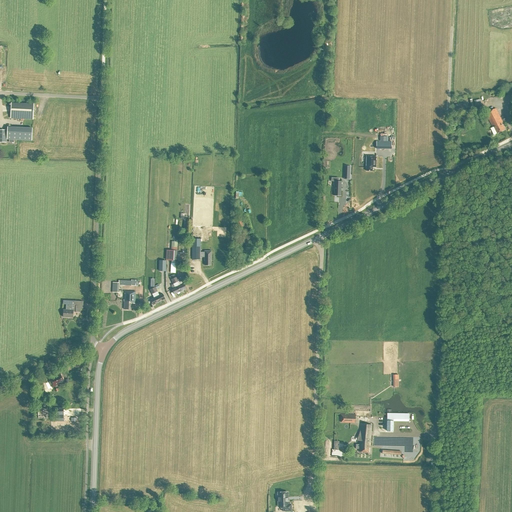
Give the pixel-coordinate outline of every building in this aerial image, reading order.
[(511,15),(494,18),(496,26),(511,23),(511,15)] [(34,104),(11,103),(10,119),(33,120),(34,104)] [(505,130),(502,123),(503,123),(496,108),(493,110),(486,113),(493,127),(494,127),(497,133),(505,130)] [(32,126),(6,125),(6,137),(32,137),(32,126)] [(376,154),(366,154),(366,165),(367,165),(367,169),(373,169),(373,165),(376,165),(376,154)] [(237,222),(233,224),(232,224),(234,229),(239,226),(240,228),(243,226),(240,219),(236,221),(237,222)] [(234,238),(237,246),(243,244),(240,236),(234,238)] [(207,260),(206,265),(212,266),(213,260),(214,260),(214,251),(206,250),(205,260),(207,260)] [(176,277),(174,278),(180,291),(186,288),(184,284),(182,285),(181,281),(178,282),(176,277)] [(180,291),(174,278),(171,279),(173,284),(171,285),(173,289),(172,290),(174,294),(180,291)] [(131,281),(119,281),(119,283),(113,282),(112,292),(119,293),(119,285),(131,286),(138,286),(138,280),(136,280),(131,280),(131,281)] [(153,288),(159,302),(165,299),(163,294),(160,296),(155,287),(153,288)] [(159,302),(153,288),(151,289),(150,290),(153,295),(150,296),(152,299),(151,300),(153,305),(159,302)] [(131,309),(131,303),(135,304),(135,291),(124,291),(124,309),(131,309)] [(77,309),(77,306),(75,306),(75,305),(66,304),(66,310),(63,310),(63,317),(73,317),(73,311),(74,311),(74,312),(81,312),(81,309),(77,309)] [(52,387),(64,382),(60,374),(48,379),(52,387)] [(56,421),(64,421),(63,407),(55,407),(55,417),(56,421)] [(38,409),(38,419),(48,419),(48,409),(38,409)] [(355,423),(355,414),(340,414),(340,421),(341,421),(341,422),(355,423)] [(387,421),(387,431),(393,431),(393,421),(404,421),(405,414),(388,414),(387,421)] [(361,424),(361,429),(359,437),(362,438),(362,441),(360,441),(359,452),(368,452),(368,443),(370,443),(371,425),(361,424)] [(278,507),(279,507),(282,507),(282,511),(291,511),(291,504),(288,504),(288,500),(287,500),(287,498),(287,497),(287,492),(278,493),(278,507)]
